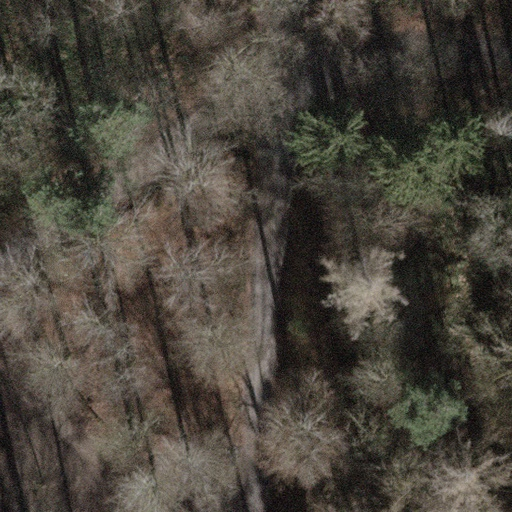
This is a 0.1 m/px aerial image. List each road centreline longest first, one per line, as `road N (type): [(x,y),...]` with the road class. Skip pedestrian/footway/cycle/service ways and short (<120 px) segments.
road 1 (track): [(280,87),(262,287),(255,511)]
road 2 (track): [(280,87),(72,220),(0,329)]
road 3 (track): [(280,87),(511,48)]
